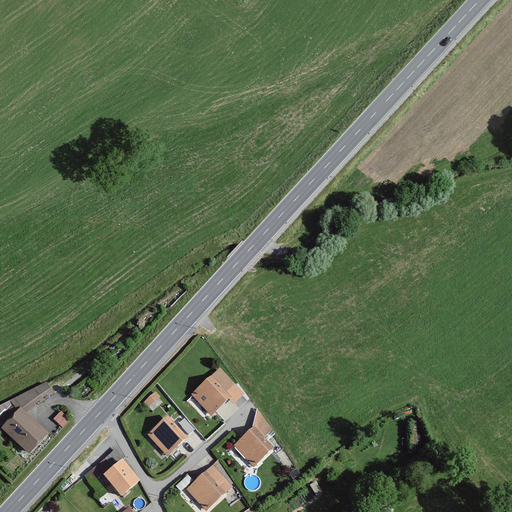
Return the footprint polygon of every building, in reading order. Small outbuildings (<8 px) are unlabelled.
[(236,386),(222,371),(193,398),(213,419),(234,399),(228,394),(236,386)] [(52,390),(48,386),(0,409),(0,420),(14,408),(18,414),(52,390)] [(146,405),(150,409),(160,399),(156,395),(146,405)] [(51,437),(23,411),(5,431),(33,457),(51,437)] [(259,412),(255,432),(236,448),(254,469),(276,451),(266,439),(275,431),(259,412)] [(69,422),(61,415),(54,422),(63,429),(69,422)] [(190,440),(171,420),(151,439),(170,459),(190,440)] [(145,486),(127,464),(110,479),(127,500),(145,486)] [(215,469),(189,491),(206,511),(209,511),(234,491),(215,469)]
